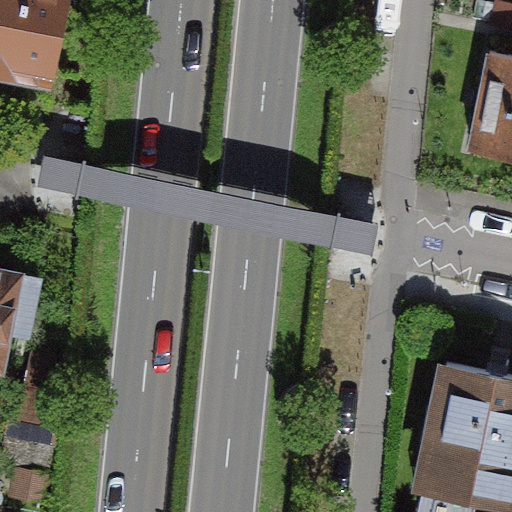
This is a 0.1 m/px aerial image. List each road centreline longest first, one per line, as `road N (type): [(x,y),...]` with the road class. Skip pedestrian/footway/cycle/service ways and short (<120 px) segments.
road 1 (primary): [(184,0),(131,511)]
road 2 (primary): [(224,511),(275,0)]
road 3 (residential): [(373,511),(400,243)]
road 4 (residential): [(400,243),(423,0)]
